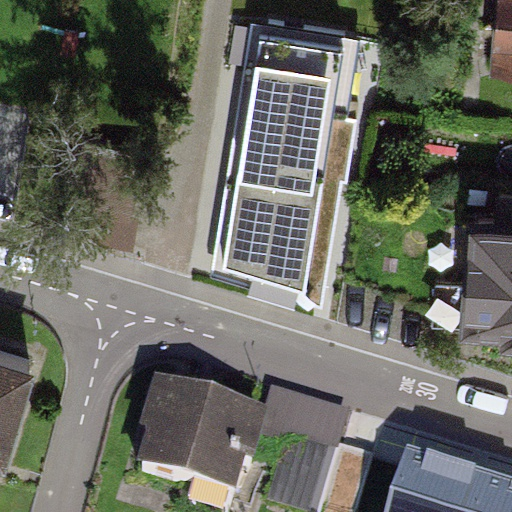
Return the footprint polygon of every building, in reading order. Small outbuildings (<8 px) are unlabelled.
[(511,0),(487,0),(487,68),(511,68),(511,0)] [(241,139),(329,154),(350,31),(262,16),(241,139)] [(139,159),(78,144),(60,222),(120,236),(139,159)] [(344,277),(345,149),(236,149),(235,276),(344,277)] [(511,204),(450,203),(446,335),(511,336),(511,204)] [(0,461),(28,370),(0,361),(0,461)] [(240,511),(263,437),(158,407),(131,496),(184,511),(240,511)] [(385,511),(511,511),(511,467),(391,457),(385,511)]
